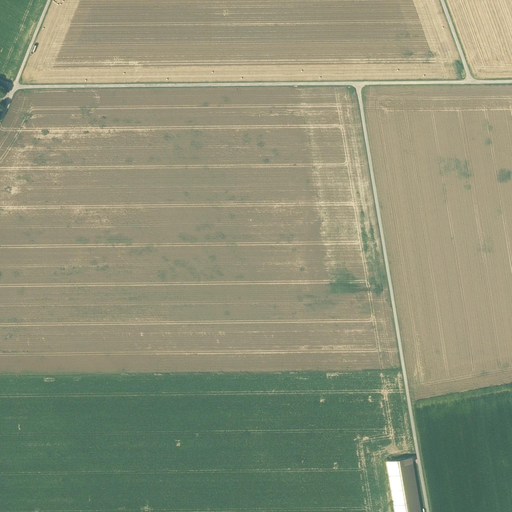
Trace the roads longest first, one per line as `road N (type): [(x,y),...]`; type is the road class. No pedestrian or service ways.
road 1 (unclassified): [(13,87),(471,82),(441,0)]
road 2 (track): [(426,511),(357,83)]
